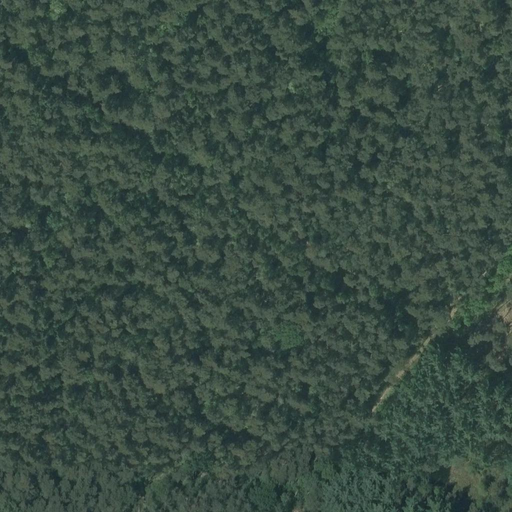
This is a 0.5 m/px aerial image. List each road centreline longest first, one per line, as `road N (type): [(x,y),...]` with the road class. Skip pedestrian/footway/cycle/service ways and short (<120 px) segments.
road 1 (track): [(511,239),(298,511)]
road 2 (track): [(135,511),(178,460),(267,511)]
